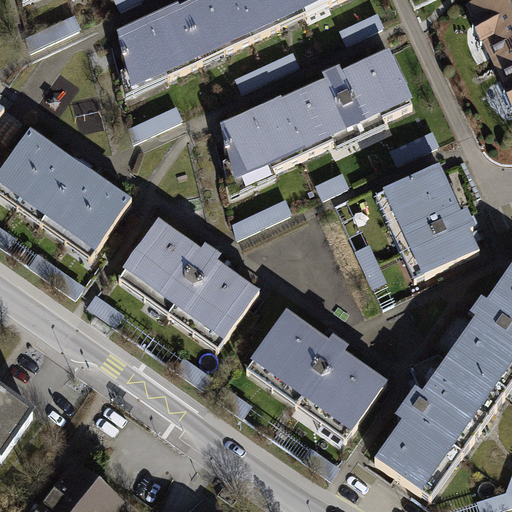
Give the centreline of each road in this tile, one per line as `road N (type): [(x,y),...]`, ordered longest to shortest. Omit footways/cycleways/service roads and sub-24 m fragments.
road 1 (tertiary): [(0,292),(313,511)]
road 2 (track): [(400,0),(492,195)]
